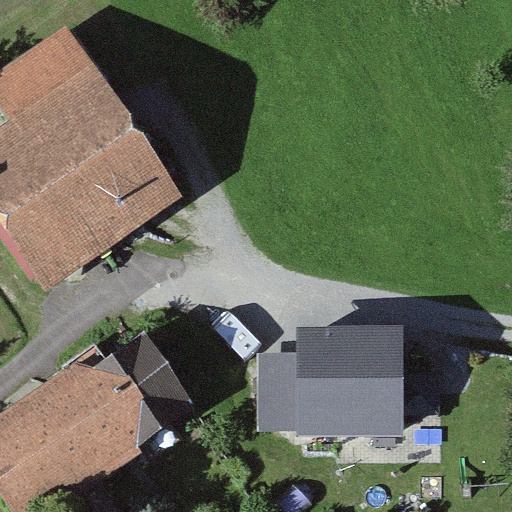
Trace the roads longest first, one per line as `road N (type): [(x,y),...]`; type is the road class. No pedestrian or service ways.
road 1 (track): [(511,324),(167,261)]
road 2 (track): [(0,389),(167,261)]
